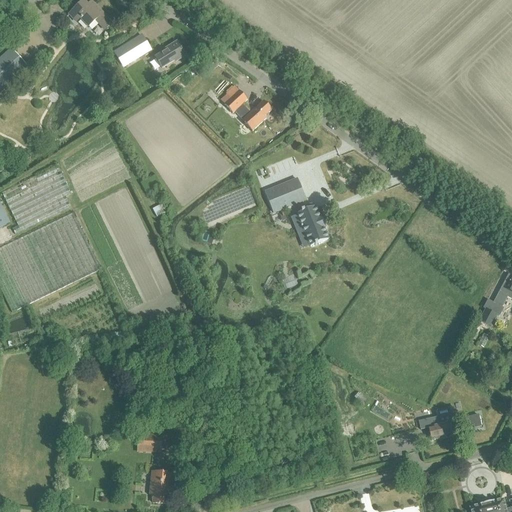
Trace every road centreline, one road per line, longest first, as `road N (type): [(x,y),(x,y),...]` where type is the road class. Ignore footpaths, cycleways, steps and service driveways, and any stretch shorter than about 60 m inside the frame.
road 1 (unclassified): [(511,257),(154,0)]
road 2 (unclassified): [(300,499),(511,446)]
